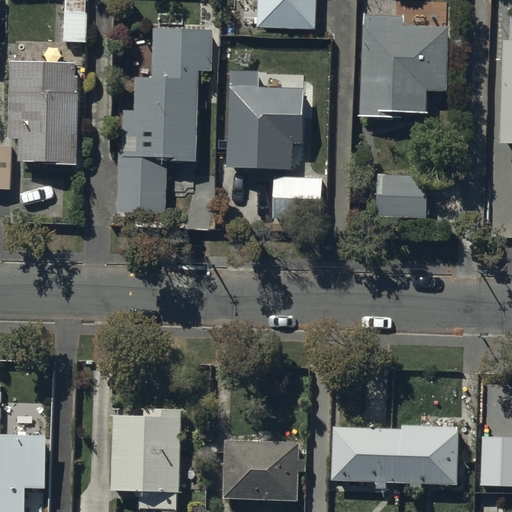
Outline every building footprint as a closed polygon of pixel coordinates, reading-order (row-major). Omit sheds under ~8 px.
[(87,0),(68,0),(68,40),(87,41),(87,0)] [(316,0),(245,0),(245,24),(316,26),(316,0)] [(446,88),(448,30),(402,28),(402,19),(367,17),(363,115),(402,116),(402,109),(425,110),(426,87),(446,88)] [(213,31),(157,29),(155,81),(139,81),(138,113),(130,113),(128,155),(123,154),(121,208),(165,210),(168,157),(197,158),(200,68),(211,68),(213,31)] [(511,40),(505,41),(502,142),(511,142),(511,40)] [(80,66),(14,64),(12,133),(22,134),(21,161),(77,163),(80,66)] [(302,141),(303,72),(232,71),(230,167),(292,168),(293,141),(302,141)] [(13,146),(0,145),(0,186),(11,186),(13,146)] [(427,218),(428,178),(381,176),(379,216),(427,218)] [(323,219),(324,179),(277,178),(275,218),(323,219)] [(484,488),(511,488),(511,395),(484,395),(484,488)] [(146,417),(114,417),(113,493),(141,493),(141,510),(163,510),(162,511),(177,511),(178,494),(182,494),(183,411),(146,410),(146,417)] [(393,429),(334,428),(334,482),(378,483),(378,490),(388,490),(388,484),(412,484),(412,489),(424,489),(424,486),(458,485),(459,429),(393,429)] [(0,511),(26,511),(27,490),(49,490),(49,437),(0,436),(0,511)] [(300,443),(227,441),(225,501),(300,503),(301,473),(308,473),(308,462),(300,462),(300,443)]
